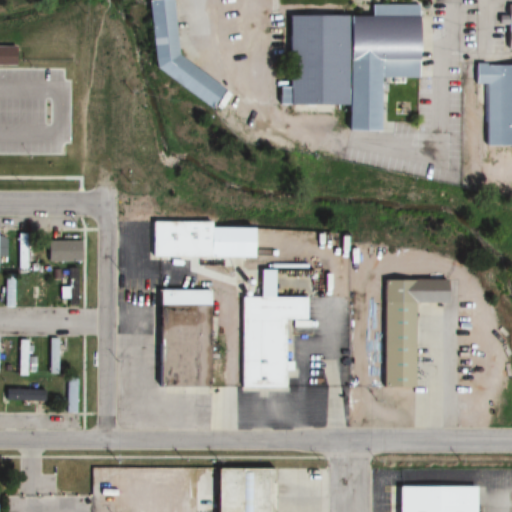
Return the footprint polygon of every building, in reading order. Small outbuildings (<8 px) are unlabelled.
[(150,71),(208,108),(221,88),(176,58),(171,0),(148,0),(145,0),(150,71)] [(284,15),(283,105),(343,105),(343,131),(376,131),(376,78),(415,78),(415,5),(369,4),(369,15),(284,15)] [(485,85),(485,153),(501,153),(501,147),(511,146),(511,64),(473,65),(473,85),(485,85)] [(148,257),(250,258),(250,225),(148,224),(148,257)] [(25,234),(15,234),(15,270),(25,270),(25,234)] [(44,262),(79,262),(79,238),(44,238),(44,262)] [(58,270),(58,305),(75,305),(75,270),(58,270)] [(31,271),(31,308),(42,308),(42,271),(31,271)] [(2,308),(14,308),(14,275),(2,275),(2,308)] [(411,389),(411,304),(443,304),(443,280),(380,280),(379,389),(411,389)] [(154,290),(154,387),(205,388),(206,337),(187,337),(188,309),(205,309),(205,291),(154,290)] [(235,388),(237,296),(301,298),(301,322),(281,321),(279,389),(235,388)] [(46,373),(55,373),(55,338),(46,338),(46,373)] [(25,339),(15,339),(15,375),(25,375),(25,339)] [(11,413),(11,375),(2,375),(2,413),(11,413)] [(63,376),(63,413),(75,413),(75,376),(63,376)] [(42,378),(33,378),(33,413),(42,413),(42,378)] [(211,511),(211,469),(268,469),(267,511),(211,511)] [(390,511),(391,487),(469,487),(469,511),(390,511)]
